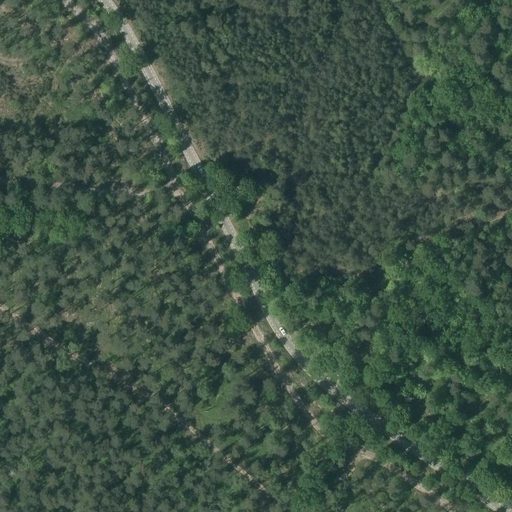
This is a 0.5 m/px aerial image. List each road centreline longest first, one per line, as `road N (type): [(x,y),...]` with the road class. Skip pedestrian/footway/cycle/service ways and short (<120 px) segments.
road 1 (tertiary): [(500,511),(348,406),(271,323),(103,0)]
road 2 (track): [(295,511),(273,460),(276,373),(180,196),(0,184)]
